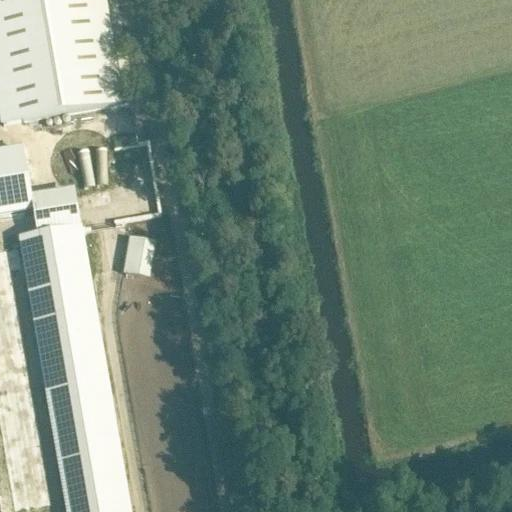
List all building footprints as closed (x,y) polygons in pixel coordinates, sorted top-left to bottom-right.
[(106,0),(0,0),(0,121),(1,128),(125,106),(106,0)] [(129,152),(102,157),(113,217),(140,213),(129,152)] [(0,156),(0,217),(33,212),(23,153),(0,156)] [(120,225),(116,258),(126,259),(130,226),(120,225)] [(129,511),(127,495),(80,230),(19,241),(66,511),(129,511)] [(129,240),(127,277),(155,278),(157,241),(129,240)] [(50,511),(4,245),(0,245),(0,442),(12,511),(50,511)]
